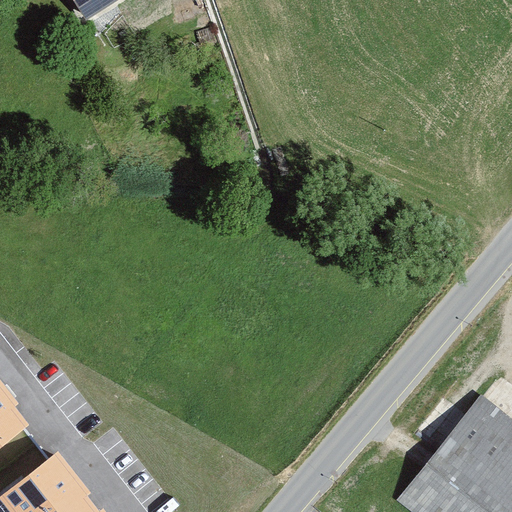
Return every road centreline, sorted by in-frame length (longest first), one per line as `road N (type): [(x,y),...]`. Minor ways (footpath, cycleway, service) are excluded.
road 1 (tertiary): [(511,249),(283,511)]
road 2 (track): [(511,337),(431,444),(395,442),(363,416)]
